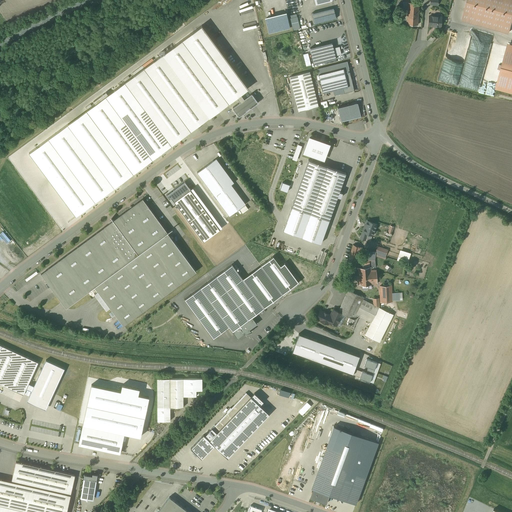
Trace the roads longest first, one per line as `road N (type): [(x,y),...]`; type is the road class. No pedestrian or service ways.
road 1 (residential): [(0,287),(211,136),(286,122),(377,145)]
road 2 (residential): [(0,439),(234,486)]
road 3 (residential): [(377,145),(336,265),(299,308)]
road 4 (unclassified): [(511,212),(379,138)]
road 5 (residential): [(379,138),(346,0)]
